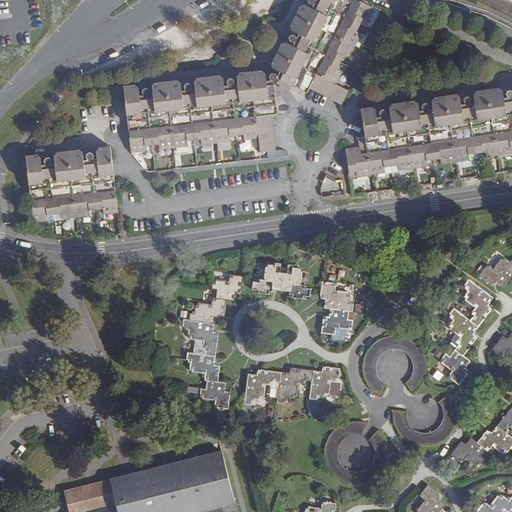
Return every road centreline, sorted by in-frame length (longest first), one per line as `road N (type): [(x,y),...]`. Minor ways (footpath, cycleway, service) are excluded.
road 1 (tertiary): [(0,239),(101,253),(407,208)]
road 2 (residential): [(381,412),(357,383),(355,361),(415,286),(407,208)]
